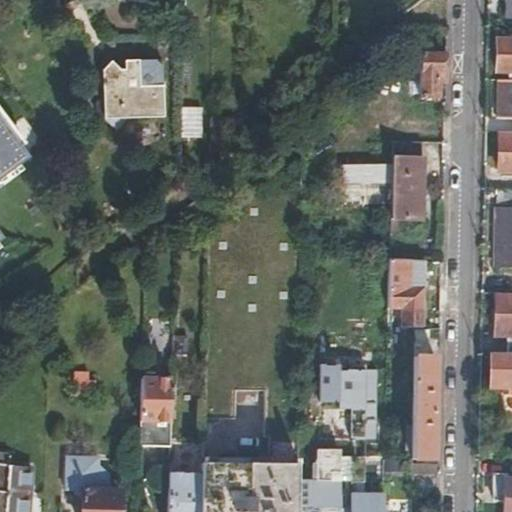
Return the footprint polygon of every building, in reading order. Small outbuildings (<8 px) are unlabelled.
[(56,35),(55,1),(36,0),(36,35),(56,35)] [(511,0),(502,0),(502,17),(511,17),(511,0)] [(204,14),(184,15),(186,39),(205,37),(204,14)] [(511,39),(496,39),(496,71),(511,71),(511,39)] [(444,55),(418,54),(418,97),(434,97),(435,81),(443,82),(444,55)] [(111,126),(114,129),(122,120),(158,119),(156,62),(120,63),(119,73),(114,73),(106,64),(95,76),(96,101),(91,107),(91,117),(107,131),(111,126)] [(511,116),(511,78),(498,78),(497,116),(511,116)] [(179,107),(178,137),(200,138),(201,108),(179,107)] [(209,116),(209,142),(222,142),(222,116),(209,116)] [(0,237),(1,237),(0,235),(0,177),(26,158),(0,122),(0,237)] [(511,134),(497,134),(497,170),(511,170),(511,134)] [(422,141),(389,140),(389,166),(389,177),(388,219),(419,221),(422,141)] [(344,166),(298,165),(298,184),(344,185),(344,166)] [(389,166),(378,166),(377,177),(389,177),(389,166)] [(511,186),(498,187),(498,202),(511,203),(511,202),(511,186)] [(298,198),(205,197),(199,432),(205,432),(208,429),(207,416),(229,416),(230,385),(260,386),(258,431),(265,432),(264,461),(199,459),(198,473),(197,511),(292,511),(292,500),(293,465),(298,198)] [(511,208),(499,208),(497,266),(511,266),(511,208)] [(386,280),(387,256),(374,256),(374,280),(386,280)] [(413,258),(387,256),(386,280),(386,305),(404,307),(403,325),(419,325),(421,286),(411,285),(411,277),(413,258)] [(411,285),(421,286),(421,277),(411,277),(411,285)] [(511,349),(511,290),(496,290),(495,316),(495,329),(503,330),(511,330),(511,349)] [(503,349),(511,349),(511,330),(503,330),(503,349)] [(168,361),(169,334),(161,333),(159,360),(168,361)] [(428,337),(412,337),(412,357),(427,358),(428,337)] [(495,401),(511,401),(511,349),(503,349),(490,349),(490,386),(495,385),(495,401)] [(335,378),(335,399),(324,399),(324,416),(335,417),(350,417),(349,445),(368,446),(368,432),(373,432),(375,379),(362,379),(363,354),(336,353),(335,378)] [(412,357),(410,457),(431,458),(434,358),(427,358),(412,357)] [(73,392),(90,393),(90,376),(83,376),(83,368),(73,367),(73,392)] [(324,399),(325,377),(311,377),(310,416),(324,416),(324,399)] [(335,378),(325,377),(324,399),(335,399),(335,378)] [(168,379),(137,378),(136,420),(167,421),(168,379)] [(511,401),(495,401),(489,401),(489,422),(511,422),(511,401)] [(350,417),(335,417),(334,445),(349,445),(350,417)] [(83,486),(82,511),(114,511),(115,487),(105,487),(105,470),(94,469),(94,453),(62,452),(61,485),(83,486)] [(362,459),(350,459),(349,483),(362,483),(362,459)] [(437,463),(410,462),(410,472),(437,473),(437,463)] [(0,511),(25,511),(29,466),(0,463),(0,511)] [(306,466),(293,465),(292,500),(305,500),(306,466)] [(164,511),(197,511),(198,473),(166,472),(164,511)] [(437,473),(410,472),(409,490),(437,491),(437,473)] [(511,510),(511,476),(501,476),(501,484),(494,484),(493,502),(504,502),(504,510),(511,510)] [(304,511),(305,500),(292,500),(292,511),(304,511)]
